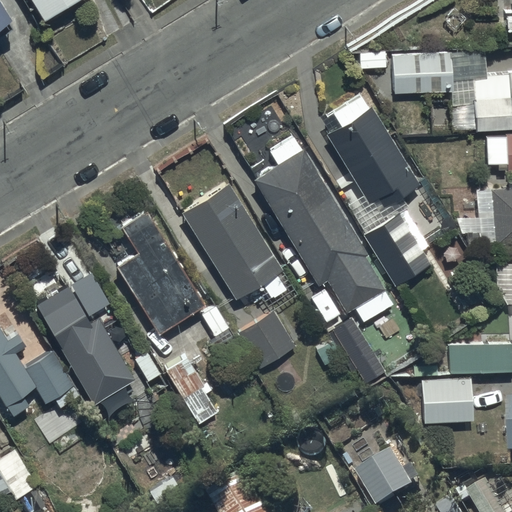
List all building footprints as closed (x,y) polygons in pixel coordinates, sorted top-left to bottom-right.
[(25,0),(36,17),(64,0),(25,0)] [(387,52),(389,91),(448,89),(449,126),(511,123),(511,66),(483,68),(482,48),(387,52)] [(383,49),(354,50),(355,65),(384,64),(383,49)] [(419,245),(427,240),(396,193),(415,179),(360,93),(319,119),(325,129),(320,133),(358,193),(341,204),(392,284),(429,261),(419,245)] [(511,169),(511,130),(502,131),(502,134),(482,135),(484,162),(504,161),(505,170),(511,169)] [(271,160),(248,174),(313,282),(321,277),(341,309),(349,304),(359,320),(393,299),(291,132),(264,149),(271,160)] [(284,261),(277,265),(223,181),(176,211),(232,296),(253,282),(269,306),(294,291),(284,275),(290,271),(284,261)] [(511,184),(472,187),(473,215),(455,216),(459,231),(464,231),(465,242),(511,237),(511,184)] [(102,269),(110,263),(153,330),(201,299),(141,208),(128,216),(121,206),(90,226),(101,242),(90,249),(102,269)] [(511,260),(494,261),(495,285),(504,299),(511,299),(511,260)] [(86,271),(68,281),(86,312),(104,302),(86,271)] [(36,303),(92,399),(132,377),(96,316),(89,320),(68,284),(36,303)] [(270,307),(233,329),(255,366),(257,368),(253,370),(269,397),(284,388),(278,378),(280,377),(269,358),(292,345),(270,307)] [(349,316),(328,329),(360,381),(381,369),(349,316)] [(0,331),(0,401),(7,413),(26,401),(19,390),(29,384),(40,401),(50,394),(56,403),(29,421),(50,454),(96,424),(48,348),(21,365),(11,349),(22,342),(14,330),(3,337),(0,331)] [(508,340),(446,342),(447,370),(509,368),(508,340)] [(142,348),(130,356),(143,378),(145,377),(151,386),(161,380),(142,348)] [(183,352),(160,366),(194,422),(214,410),(198,384),(201,382),(183,352)] [(469,376),(418,378),(419,419),(470,417),(469,376)] [(143,430),(120,444),(129,459),(152,445),(143,430)] [(9,445),(0,450),(0,489),(3,487),(8,495),(31,481),(9,445)] [(355,469),(353,470),(374,507),(411,486),(390,449),(355,469)] [(205,492),(217,511),(269,511),(243,469),(205,492)] [(503,511),(484,480),(465,492),(477,511),(503,511)]
